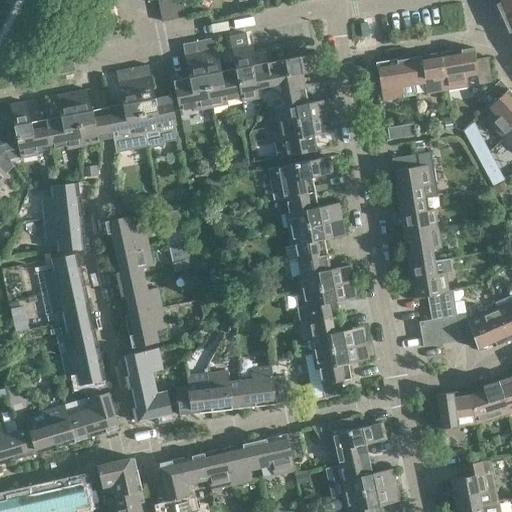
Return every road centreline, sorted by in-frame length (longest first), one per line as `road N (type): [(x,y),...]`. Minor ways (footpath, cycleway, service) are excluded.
road 1 (residential): [(404,393),(335,5)]
road 2 (residential): [(136,450),(86,241),(107,154)]
road 3 (residential): [(136,450),(404,393)]
road 4 (residential): [(89,53),(335,5)]
road 5 (residential): [(0,480),(136,450)]
road 6 (residential): [(430,511),(404,393)]
